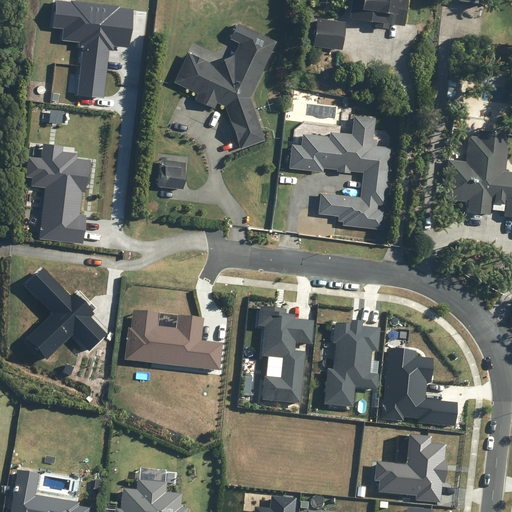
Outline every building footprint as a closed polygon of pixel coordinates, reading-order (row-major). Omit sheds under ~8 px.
[(371,21),(370,26),(384,28),(385,24),(399,26),(402,0),(347,0),(346,18),(371,21)] [(77,94),(104,97),(109,50),(113,50),(114,46),(129,48),(134,9),(56,1),(53,28),(63,29),(62,40),(79,42),(79,47),(82,47),(77,94)] [(310,46),(339,49),(342,22),(313,18),(310,46)] [(171,82),(195,94),(192,100),(211,108),(214,103),(222,107),(237,149),(262,140),(247,97),(273,41),(234,23),(227,39),(236,43),(231,54),(208,63),(185,52),(171,82)] [(452,99),(452,101),(461,102),(463,80),(454,80),(454,81),(446,81),(444,98),(452,99)] [(384,206),(390,147),(369,145),(372,118),(350,116),(348,134),(327,132),(326,136),(299,134),(298,145),(289,144),(286,169),(321,172),(321,169),(335,170),(334,172),(348,174),(348,172),(361,173),(358,198),(318,193),(316,214),(336,217),(336,222),(341,222),(341,226),(381,230),(383,210),(375,210),(376,205),(384,206)] [(502,147),(503,134),(476,130),(475,137),(465,136),(462,161),(445,159),(440,198),(465,200),(464,211),(486,214),(488,198),(491,198),(489,209),(501,210),(502,199),(504,200),(502,216),(511,217),(511,172),(502,172),(505,147),(502,147)] [(43,143),(41,158),(29,156),(26,177),(33,178),(32,185),(47,187),(40,238),(83,244),(85,230),(87,215),(80,214),(83,192),(86,192),(90,160),(77,158),(77,153),(63,151),(64,146),(43,143)] [(152,186),(180,189),(182,162),(154,160),(152,186)] [(70,296),(43,267),(26,285),(53,313),(26,339),(46,359),(73,335),(90,350),(107,334),(91,318),(94,314),(74,293),(70,296)] [(263,399),(300,402),(305,352),(295,350),(296,342),(311,343),(314,320),(295,318),(295,314),(287,313),(287,308),(261,306),(259,325),(266,326),(263,355),(284,357),(282,378),(266,377),(263,399)] [(125,330),(121,363),(218,372),(220,345),(212,344),(199,343),(201,320),(175,317),(174,330),(155,328),(157,315),(130,312),(128,330),(125,330)] [(378,351),(381,328),(363,326),(363,321),(351,320),(351,324),(335,322),(333,343),(336,343),(334,369),(328,368),(324,404),(354,407),(356,386),(377,388),(378,373),(370,372),(373,351),(378,351)] [(431,383),(434,357),(416,355),(417,350),(388,347),(381,419),(404,421),(404,416),(419,417),(419,422),(455,425),(458,402),(426,398),(427,382),(431,383)] [(433,436),(409,434),(406,463),(377,461),(375,481),(380,482),(379,492),(418,495),(417,500),(441,502),(442,483),(446,484),(448,461),(445,460),(446,445),(432,444),(433,436)] [(39,473),(18,470),(10,511),(89,511),(90,507),(79,505),(80,502),(35,494),(39,473)] [(134,492),(120,491),(118,511),(113,511),(184,511),(185,511),(178,510),(179,496),(163,495),(164,484),(135,481),(134,492)] [(294,511),(296,498),(271,495),(269,507),(255,505),(253,511),(294,511)]
